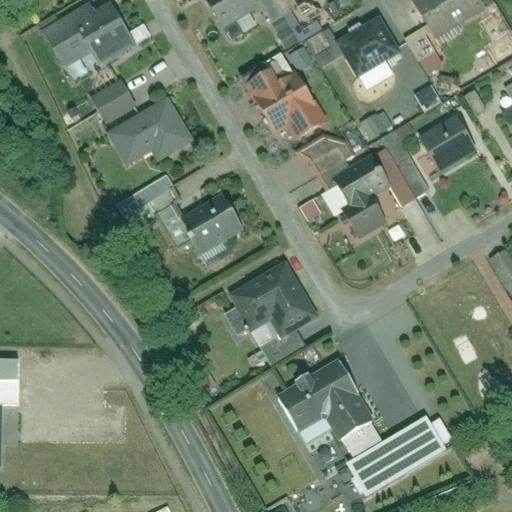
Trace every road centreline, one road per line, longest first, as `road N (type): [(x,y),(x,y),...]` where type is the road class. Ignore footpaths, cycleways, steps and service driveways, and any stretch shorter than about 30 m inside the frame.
road 1 (residential): [(511,221),(372,306),(345,307),(158,0)]
road 2 (tertiary): [(224,511),(143,360),(66,268),(0,209)]
